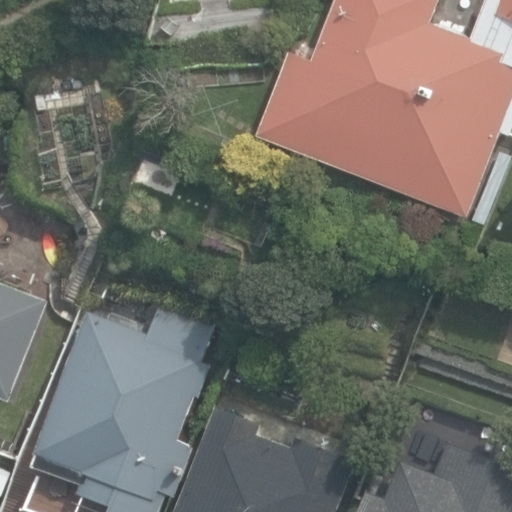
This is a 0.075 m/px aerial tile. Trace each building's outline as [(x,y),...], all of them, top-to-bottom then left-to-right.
[(260,135),(471,216),(504,130),(511,133),(511,0),(488,0),(475,37),(435,22),(443,0),(338,0),(316,60),(293,51),(260,135)] [(166,40),(192,37),(189,12),(163,15),(166,40)] [(476,218),(488,223),(511,165),(511,152),(505,149),(476,218)] [(0,393),(15,399),(53,300),(0,280),(0,393)] [(206,360),(219,323),(162,302),(151,332),(91,310),(35,466),(42,468),(27,508),(36,511),(164,511),(171,495),(179,498),(198,446),(183,441),(199,396),(204,397),(216,364),(206,360)] [(341,511),(362,458),(300,435),(296,445),(262,433),(266,421),(219,404),(179,511),(341,511)] [(511,511),(511,458),(452,436),(439,470),(405,457),(390,499),(372,492),(363,511),(511,511)] [(0,492),(4,494),(13,470),(0,465),(0,492)]
